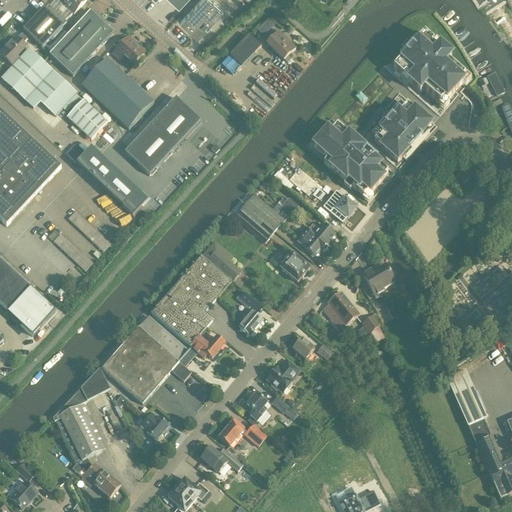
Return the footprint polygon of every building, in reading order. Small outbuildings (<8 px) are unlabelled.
[(73,15),(85,2),(83,0),(56,0),(62,6),(61,7),(66,12),(67,10),(73,15)] [(209,23),(222,10),(211,0),(199,0),(180,21),(196,36),(205,27),(207,29),(210,25),(209,23)] [(43,10),(23,32),(42,50),(62,28),(62,27),(65,23),(48,7),(44,11),(43,10)] [(107,29),(109,26),(97,15),(94,17),(90,13),(49,56),(72,78),(113,35),(107,29)] [(283,61),(294,49),(278,34),(267,46),(283,61)] [(17,58),(26,48),(22,46),(27,41),(27,39),(23,36),(21,35),(17,40),(15,39),(6,48),(8,50),(2,57),(12,66),(18,59),(17,58)] [(431,47),(433,45),(424,36),(416,45),(414,43),(409,49),(411,51),(406,57),(404,55),(398,61),(400,63),(393,71),(402,79),(405,77),(411,82),(408,85),(420,95),(423,91),(440,106),(444,101),(446,103),(455,94),(452,92),(464,79),(447,63),(450,60),(439,50),(437,52),(431,47)] [(229,57),(241,68),(260,48),(248,37),(229,57)] [(124,56),(134,66),(145,54),(128,38),(113,54),(120,61),(124,56)] [(29,51),(1,80),(49,125),(76,96),(29,51)] [(129,131),(153,105),(107,61),(82,87),(129,131)] [(506,96),(494,74),(477,82),(484,105),(506,96)] [(175,145),(197,122),(182,109),(184,107),(176,100),(125,154),(149,177),(177,147),(175,145)] [(79,131),(95,114),(84,103),(67,120),(79,131)] [(420,139),(430,127),(407,106),(399,115),(395,112),(389,118),(391,120),(386,126),(383,124),(378,131),(382,134),(374,143),(397,164),(408,152),(409,153),(421,140),(420,139)] [(501,143),(511,139),(511,112),(509,106),(487,113),(489,119),(489,135),(501,143)] [(0,221),(6,227),(61,169),(0,112),(0,221)] [(95,114),(79,131),(91,142),(107,125),(95,114)] [(337,127),(330,135),(328,133),(314,148),(334,166),(331,170),(346,183),(348,181),(354,187),(352,189),(363,199),(368,193),(370,195),(383,181),(382,180),(388,174),(372,161),(373,160),(337,127)] [(149,204),(90,151),(75,166),(134,222),(149,204)] [(464,183),(470,177),(462,170),(456,176),(464,183)] [(318,190),(313,197),(319,202),(324,196),(318,190)] [(356,209),(355,209),(345,201),(336,194),(323,209),(342,225),(346,219),(347,220),(356,209)] [(254,197),(235,219),(265,246),(285,223),(254,197)] [(282,208),(292,217),(298,209),(288,200),(282,208)] [(315,236),(327,246),(335,236),(324,226),(315,236)] [(327,246),(315,236),(311,233),(300,245),(304,248),(304,249),(314,259),(320,252),(321,254),(322,253),(324,253),(326,250),(326,248),(327,246)] [(240,273),(216,253),(209,261),(232,282),(240,273)] [(302,280),(306,275),(305,275),(309,270),(293,256),(280,271),(297,285),(301,280),(302,280)] [(231,284),(201,258),(151,316),(189,349),(190,349),(201,358),(204,355),(211,361),(224,345),(217,339),(211,345),(208,342),(205,345),(198,339),(213,322),(205,314),(231,284)] [(0,307),(7,314),(30,290),(0,262),(0,307)] [(382,291),(394,284),(384,267),(372,274),(370,270),(361,275),(375,300),(384,295),(382,291)] [(331,302),(349,324),(359,316),(341,294),(331,302)] [(250,309),(255,303),(245,295),(240,301),(250,309)] [(349,324),(331,302),(327,305),(328,307),(322,311),(339,332),(349,324)] [(249,339),(263,323),(248,311),(239,321),(242,324),(238,329),(249,339)] [(368,335),(379,327),(371,317),(361,325),(368,335)] [(178,365),(179,364),(188,353),(148,318),(138,330),(178,365)] [(444,341),(445,342),(452,336),(444,327),(437,333),(444,341)] [(178,365),(138,330),(102,372),(142,407),(171,373),(183,384),(191,375),(179,364),(178,365)] [(305,362),(314,351),(301,341),(292,352),(305,362)] [(326,362),(332,355),(323,347),(317,355),(326,362)] [(292,383),(291,382),(299,373),(287,363),(282,369),(284,371),(281,374),(277,370),(267,382),(271,386),(270,387),(276,393),(277,392),(282,395),(287,389),(288,390),(292,385),(291,384),(292,383)] [(77,396),(53,421),(54,424),(56,424),(68,447),(76,464),(81,462),(82,463),(102,454),(84,418),(88,416),(83,406),(110,393),(105,383),(100,374),(99,372),(81,391),(77,396)] [(467,376),(448,384),(500,502),(511,496),(511,421),(506,424),(511,436),(511,467),(505,470),(483,422),(486,420),(467,376)] [(263,410),(267,405),(255,396),(246,407),(254,413),(249,419),(256,424),(266,413),(263,410)] [(288,410),(276,400),(271,406),(283,416),(284,415),(288,410)] [(288,410),(284,415),(292,422),(297,417),(288,410)] [(152,414),(140,429),(146,434),(156,443),(163,436),(164,437),(170,430),(158,420),(152,414)] [(229,448),(245,430),(234,421),(219,440),(229,448)] [(259,448),(267,438),(254,427),(245,437),(259,448)] [(224,451),(219,457),(210,450),(201,461),(213,471),(218,475),(227,465),(237,474),(243,468),(224,451)] [(28,483),(34,478),(22,467),(16,472),(28,483)] [(104,473),(103,474),(94,467),(85,477),(94,485),(93,486),(109,501),(120,488),(104,473)] [(171,497),(167,501),(178,510),(176,511),(186,511),(197,499),(201,502),(208,493),(199,485),(195,490),(184,481),(181,485),(178,485),(170,494),(171,497)] [(28,503),(36,494),(24,484),(9,500),(22,511),(29,504),(28,503)] [(355,497),(339,505),(342,511),(370,511),(380,507),(373,493),(360,500),(361,501),(358,502),(355,497)]
